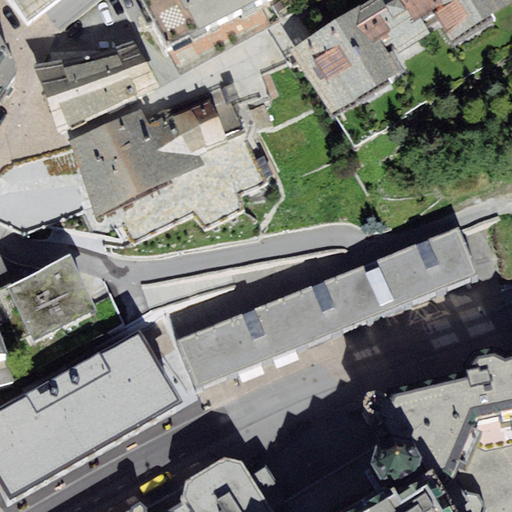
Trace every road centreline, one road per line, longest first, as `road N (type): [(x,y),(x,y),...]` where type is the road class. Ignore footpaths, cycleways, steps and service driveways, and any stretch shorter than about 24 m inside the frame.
road 1 (residential): [(0,239),(105,269),(137,270),(334,237),(376,246),(497,206)]
road 2 (secondary): [(511,313),(245,417),(72,511)]
